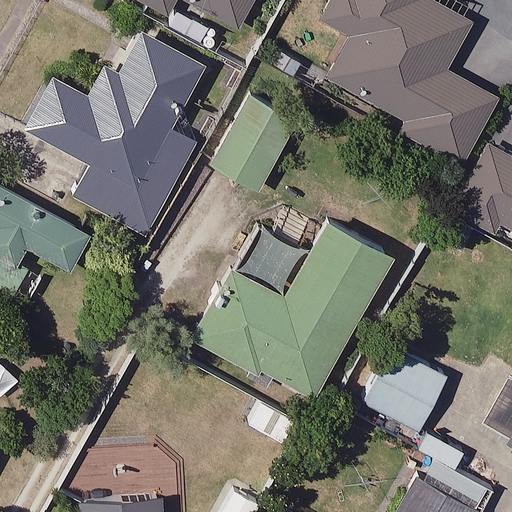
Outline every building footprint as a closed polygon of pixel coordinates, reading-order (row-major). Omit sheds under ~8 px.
[(165,0),(207,0),(237,15),(244,0),(165,0)] [(327,0),(322,11),(351,26),(328,68),(405,109),(398,121),(458,153),(494,88),(442,60),(468,11),(447,0),(327,0)] [(203,50),(138,16),(117,58),(102,50),(86,81),(50,62),(22,116),(88,151),(70,185),(145,224),(195,129),(169,115),(203,50)] [(294,109),(246,83),(208,154),(257,179),(294,109)] [(511,147),(485,134),(456,193),(511,220),(511,147)] [(0,277),(14,284),(36,240),(68,257),(86,220),(0,176),(0,277)] [(390,239),(322,202),(279,280),(227,251),(187,323),(307,389),(390,239)] [(443,366),(387,336),(359,389),(415,419),(443,366)] [(511,373),(511,372),(488,416),(511,428),(511,373)] [(295,410),(259,390),(246,413),(282,433),(295,410)] [(473,511),(493,480),(435,445),(393,511),(473,511)] [(249,511),(260,493),(232,477),(212,511),(249,511)] [(159,511),(159,483),(81,486),(81,511),(159,511)]
